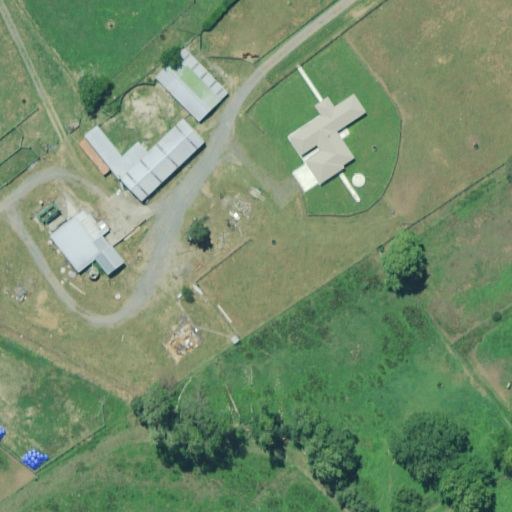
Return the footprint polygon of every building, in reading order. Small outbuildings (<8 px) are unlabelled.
[(231,94),(189,51),(160,79),(203,122),(231,94)] [(208,144),(186,121),(155,150),(145,140),(127,157),(100,127),(88,139),(146,201),(208,144)] [(102,228),(87,210),(54,236),(82,273),(99,260),(112,276),(128,263),(106,235),(112,231),(107,225),(102,228)] [(209,251),(197,234),(190,240),(202,256),(209,251)] [(207,340),(191,319),(162,341),(178,362),(207,340)]
